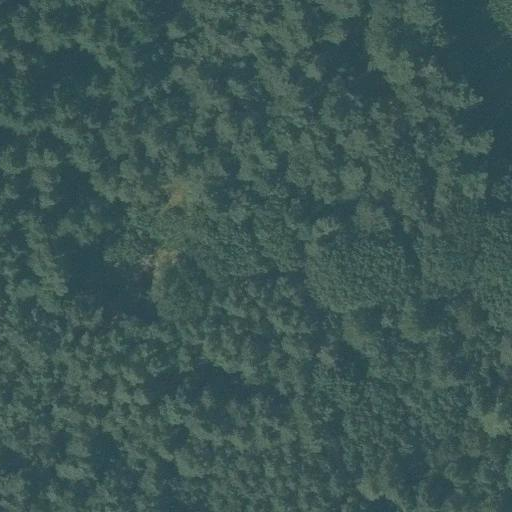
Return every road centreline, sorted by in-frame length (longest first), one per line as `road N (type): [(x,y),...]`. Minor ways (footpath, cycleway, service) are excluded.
road 1 (track): [(0,294),(295,244)]
road 2 (track): [(295,244),(355,511)]
